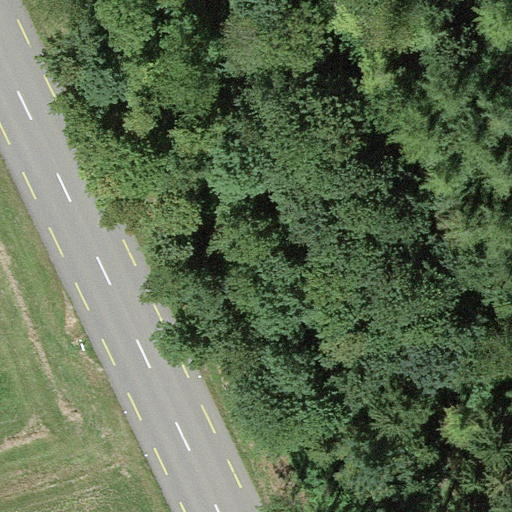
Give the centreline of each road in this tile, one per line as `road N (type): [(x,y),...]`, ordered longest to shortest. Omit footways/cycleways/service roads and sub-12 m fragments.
road 1 (tertiary): [(219,511),(0,52)]
road 2 (track): [(511,373),(334,0)]
